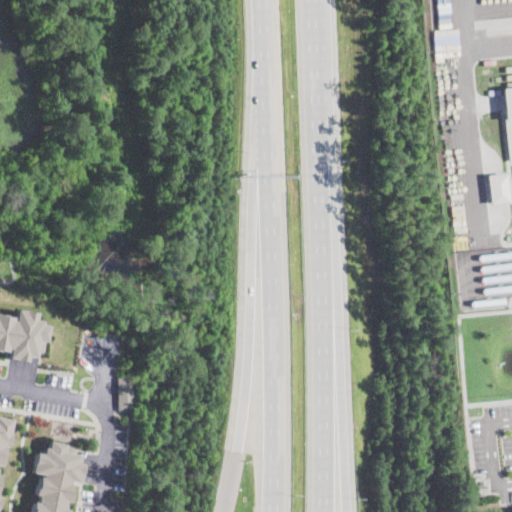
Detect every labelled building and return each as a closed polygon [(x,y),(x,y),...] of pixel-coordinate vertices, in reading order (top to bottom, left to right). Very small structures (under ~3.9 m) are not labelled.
[(511,160),(508,161),(501,87),(511,85),(511,160)] [(488,202),(485,174),(505,172),(508,200),(488,202)] [(0,313),(10,316),(9,319),(11,320),(14,308),(33,312),(32,318),(38,319),(38,323),(46,324),(43,341),(35,339),(32,357),(24,355),(23,361),(5,357),(7,347),(4,346),(3,350),(0,349),(0,313)] [(116,410),(116,376),(130,376),(131,409),(116,410)] [(0,416),(8,418),(5,432),(7,432),(5,443),(1,442),(0,447),(0,416)] [(64,443),(62,451),(78,454),(76,462),(82,463),(78,482),(69,480),(68,482),(72,483),(68,501),(64,500),(63,503),(64,503),(63,507),(67,508),(66,511),(28,511),(29,511),(28,511),(30,500),(34,501),(36,494),(32,493),(34,482),(35,482),(36,475),(40,476),(40,473),(30,471),(32,463),(30,463),(33,451),(40,453),(42,446),(46,447),(47,439),(64,443)]
